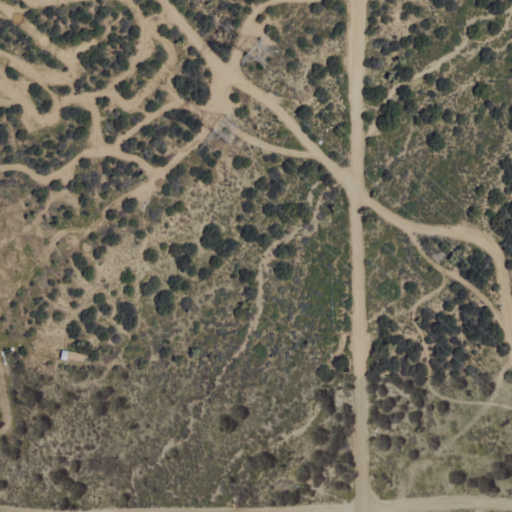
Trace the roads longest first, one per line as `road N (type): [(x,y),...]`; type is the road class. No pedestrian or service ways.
road 1 (residential): [(364,511),(357,0)]
road 2 (residential): [(0,507),(488,511)]
